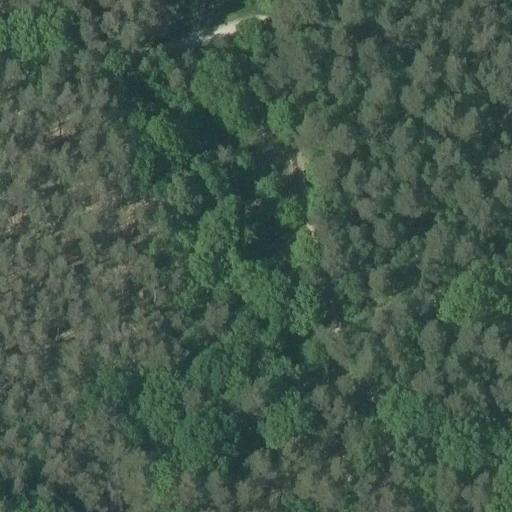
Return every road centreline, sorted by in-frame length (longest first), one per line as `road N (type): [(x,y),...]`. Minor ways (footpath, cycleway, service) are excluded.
road 1 (track): [(0,78),(385,0)]
road 2 (track): [(342,388),(306,217),(301,151),(265,23)]
road 3 (track): [(0,392),(239,374),(342,388)]
road 4 (track): [(511,436),(342,388)]
